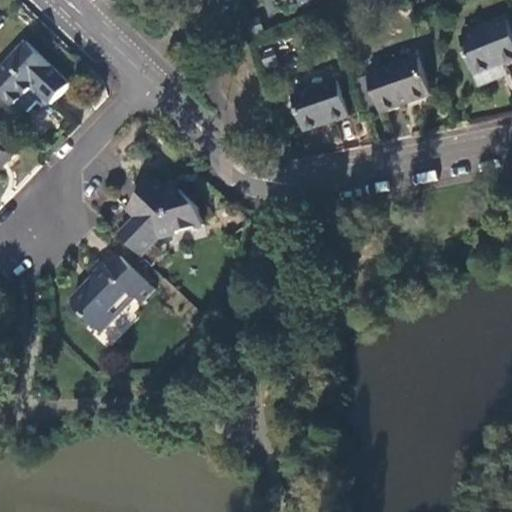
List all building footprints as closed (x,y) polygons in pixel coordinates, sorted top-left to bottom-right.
[(331,0),(300,0),(304,10),(331,0)] [(511,43),(506,26),(460,43),(474,85),(511,70),(511,43)] [(72,93),(29,52),(0,84),(0,99),(16,116),(39,95),(55,110),(72,93)] [(383,112),(384,116),(433,99),(419,61),(371,78),(383,112)] [(383,112),(371,78),(355,83),(368,118),(383,112)] [(338,84),(296,101),(307,135),(350,120),(338,84)] [(51,116),(55,110),(39,95),(16,116),(27,126),(44,110),(51,116)] [(16,160),(0,144),(0,168),(3,166),(7,170),(16,160)] [(135,218),(117,238),(140,259),(155,242),(203,231),(199,212),(180,196),(166,199),(160,194),(163,190),(158,185),(129,213),(135,218)] [(155,293),(122,263),(110,276),(100,267),(89,278),(97,287),(88,297),(84,294),(74,304),(72,312),(100,336),(134,303),(140,308),(155,293)]
